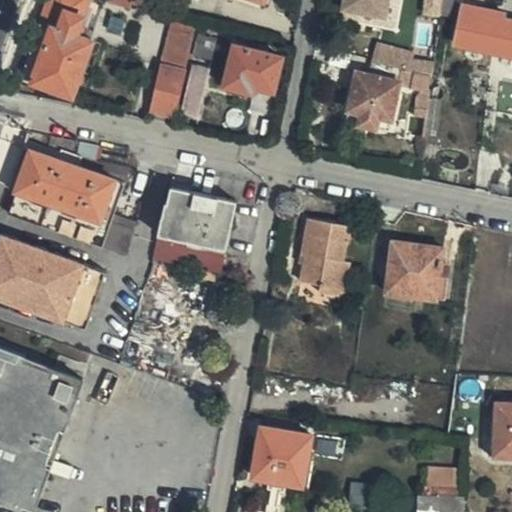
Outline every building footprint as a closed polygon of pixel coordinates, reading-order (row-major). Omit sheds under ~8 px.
[(49,0),(23,77),(74,96),(94,41),(79,35),(89,0),(49,0)] [(132,9),(133,6),(134,0),(108,0),(107,3),(132,9)] [(157,11),(160,1),(156,0),(134,0),(133,6),(156,13),(157,11)] [(344,0),(344,8),(388,17),(390,0),(344,0)] [(426,0),(425,15),(441,17),(443,0),(426,0)] [(443,0),(441,17),(455,18),(456,0),(443,0)] [(511,21),(505,20),(489,17),(490,11),(464,6),(458,35),(511,46),(511,54),(511,56),(511,55),(511,21)] [(489,17),(505,20),(506,15),(490,11),(489,17)] [(197,22),(175,15),(171,30),(194,35),(197,22)] [(162,66),(187,72),(200,22),(197,22),(194,35),(171,30),(162,66)] [(233,40),(235,32),(209,25),(207,32),(233,40)] [(222,39),(199,33),(193,56),(217,62),(222,39)] [(456,44),(511,56),(511,54),(511,46),(458,35),(456,44)] [(275,90),(284,57),(269,54),(270,49),(261,47),(260,52),(235,45),(225,85),(228,86),(227,91),(247,96),(248,91),(252,92),(253,86),(275,90)] [(421,59),(421,72),(433,76),(435,61),(421,59)] [(419,90),(431,92),(433,76),(421,72),(374,60),(372,74),(358,71),(349,110),(363,113),(360,124),(378,128),(380,117),(394,120),(401,87),(419,90)] [(198,118),(210,69),(193,64),(181,114),(198,118)] [(151,111),(176,116),(187,72),(162,66),(151,111)] [(423,118),(428,118),(431,98),(431,92),(419,90),(415,117),(423,118)] [(363,113),(349,110),(347,121),(360,124),(363,113)] [(380,117),(378,128),(392,131),(394,120),(380,117)] [(131,157),(124,150),(80,142),(77,156),(130,167),(131,157)] [(20,192),(12,215),(103,247),(129,256),(136,229),(113,221),(116,214),(132,168),(130,167),(77,156),(26,146),(10,189),(20,192)] [(166,203),(154,261),(203,270),(221,274),(223,274),(226,254),(208,250),(209,246),(229,250),(238,200),(173,187),(168,202),(166,203)] [(113,221),(136,229),(139,221),(116,214),(113,221)] [(306,256),(305,265),(301,282),(322,285),(321,293),(346,297),(352,262),(345,261),(347,242),(345,241),(347,225),(309,218),(302,255),(306,256)] [(107,272),(3,236),(0,244),(0,299),(87,330),(107,272)] [(387,284),(441,292),(445,262),(447,247),(393,240),(387,284)] [(445,262),(441,292),(439,301),(448,302),(453,263),(445,262)] [(219,283),(219,281),(221,274),(203,270),(201,279),(219,283)] [(439,301),(441,292),(387,284),(386,294),(439,301)] [(0,348),(0,500),(19,508),(22,502),(37,507),(85,381),(0,348)] [(511,458),(511,402),(498,401),(495,457),(511,458)] [(304,486),(313,436),(264,427),(255,478),(304,486)] [(437,464),(435,481),(457,484),(459,467),(437,464)] [(420,511),(467,511),(468,499),(422,497),(420,511)]
